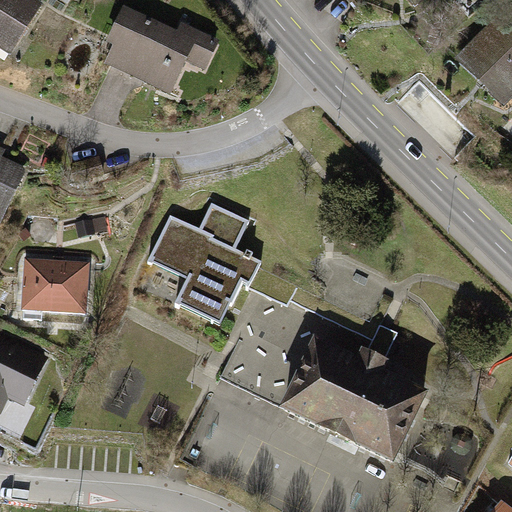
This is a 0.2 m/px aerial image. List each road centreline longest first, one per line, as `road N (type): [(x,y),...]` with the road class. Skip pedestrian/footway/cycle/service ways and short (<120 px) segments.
road 1 (residential): [(320,69),(248,125),(163,145),(124,142),(0,97)]
road 2 (primary): [(320,69),(511,257)]
road 3 (residential): [(0,483),(168,500),(198,511)]
